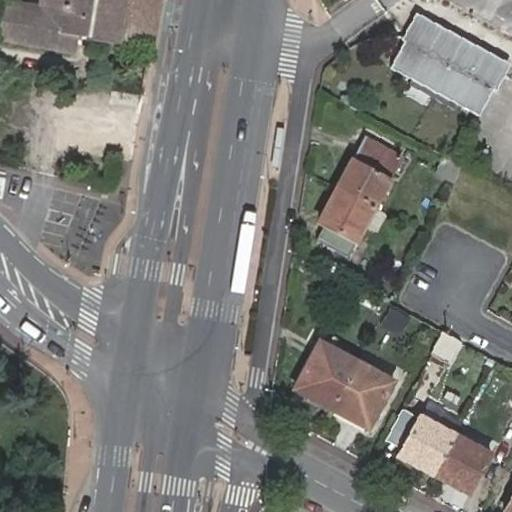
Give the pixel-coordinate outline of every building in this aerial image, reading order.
[(4,1),(1,26),(40,32),(152,49),(160,0),(44,0),(44,2),(30,0),(17,0),(17,4),(4,1)] [(418,12),(401,44),(430,43),(435,34),(457,46),(459,42),(482,54),(480,58),(502,69),(507,59),(418,12)] [(430,43),(401,44),(388,69),(477,116),(502,69),(480,58),(482,54),(459,42),(457,46),(435,34),(430,43)] [(58,101),(55,139),(142,145),(146,93),(114,90),(113,105),(58,101)] [(366,140),(339,190),(375,210),(402,161),(366,140)] [(472,172),(453,162),(444,179),(462,188),(472,172)] [(375,210),(339,190),(321,225),(325,228),(317,241),(350,260),(377,210),(375,210)] [(460,344),(441,334),(430,355),(448,365),(460,344)] [(296,389),(333,411),(359,363),(322,343),(296,389)] [(359,363),(333,411),(369,429),(394,383),(359,363)] [(419,470),(433,477),(456,437),(419,417),(401,451),(423,463),(419,470)] [(456,437),(433,477),(448,485),(452,478),(473,489),(490,456),(456,437)] [(397,458),(419,470),(423,463),(401,451),(397,458)] [(452,478),(448,485),(470,497),(473,489),(452,478)]
